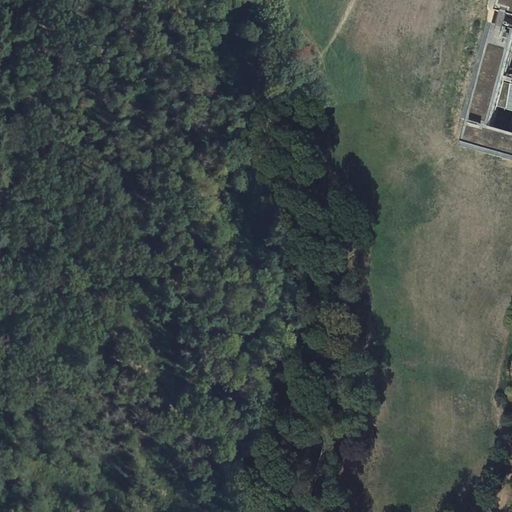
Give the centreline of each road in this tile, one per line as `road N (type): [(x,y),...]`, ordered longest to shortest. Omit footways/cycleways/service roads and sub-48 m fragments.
road 1 (track): [(320,511),(160,251),(98,183),(0,117)]
road 2 (track): [(0,250),(39,266),(84,302),(263,511)]
road 3 (track): [(462,130),(492,0)]
